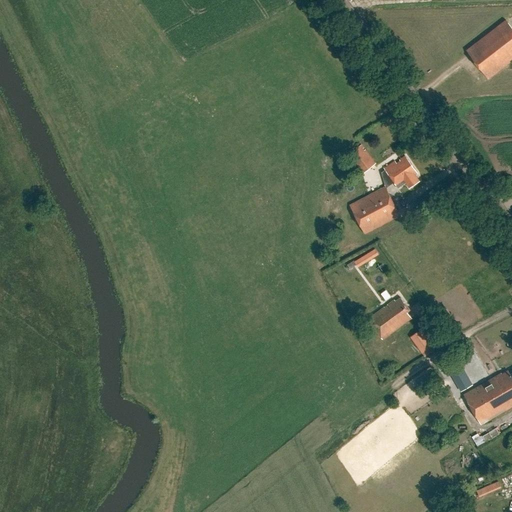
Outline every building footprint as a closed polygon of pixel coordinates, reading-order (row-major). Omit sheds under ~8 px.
[(511,30),(504,21),(465,51),(486,80),(511,60),(511,30)] [(361,146),(348,157),(362,175),(376,164),(361,146)] [(415,175),(418,173),(406,156),(398,162),(397,160),(384,169),(398,189),(406,183),(410,189),(420,182),(415,175)] [(385,187),(350,205),(365,234),(400,216),(385,187)] [(358,267),(379,254),(376,248),(354,260),(358,267)] [(407,312),(410,309),(402,297),(396,301),(395,300),(368,319),(383,339),(412,318),(407,312)] [(363,328),(357,316),(351,320),(357,331),(363,328)] [(429,342),(421,330),(411,337),(419,349),(429,342)] [(464,372),(459,363),(448,368),(453,378),(464,372)] [(511,373),(511,374),(509,371),(503,374),(502,373),(464,395),(481,424),(511,406),(511,373)] [(461,391),(470,386),(466,378),(457,383),(461,391)]
